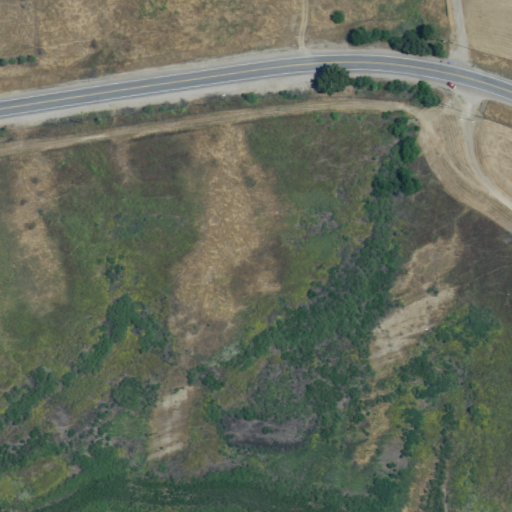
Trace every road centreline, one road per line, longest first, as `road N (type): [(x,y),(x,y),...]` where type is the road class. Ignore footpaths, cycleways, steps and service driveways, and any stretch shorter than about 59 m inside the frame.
road 1 (tertiary): [(511,93),(421,72),(303,69),(0,112)]
road 2 (track): [(465,81),(463,137),(500,199)]
